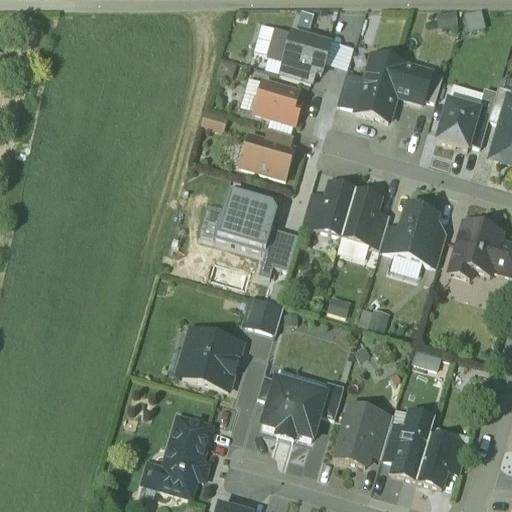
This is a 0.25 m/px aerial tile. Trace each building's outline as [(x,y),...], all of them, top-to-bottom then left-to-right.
[(468,32),(484,30),(482,15),(466,17),(468,32)] [(293,40),(306,44),(312,20),(300,17),(293,40)] [(291,40),(275,35),(261,31),(253,61),(282,69),(291,40)] [(293,40),(291,40),(282,69),(313,78),(320,80),(328,50),(306,44),(293,40)] [(430,79),(371,62),(363,88),(355,116),(354,118),(387,128),(395,102),(421,110),(422,106),(430,79)] [(313,78),(282,69),(279,81),(309,90),(313,78)] [(442,82),(430,79),(422,106),(434,109),(442,82)] [(363,88),(344,82),(336,111),(355,116),(363,88)] [(298,99),(261,88),(252,119),(294,131),(300,111),(295,109),(298,99)] [(510,96),(497,92),(489,120),(487,127),(498,130),(507,101),(508,102),(510,96)] [(511,102),(508,102),(507,101),(498,130),(489,163),(511,169),(511,102)] [(477,117),(447,108),(435,147),(466,156),(468,151),(477,117)] [(477,117),(468,151),(479,154),(487,127),(489,120),(477,117)] [(215,142),(218,127),(201,122),(197,137),(215,142)] [(292,143),(267,136),(264,147),(289,154),(292,143)] [(264,147),(247,142),(238,173),(284,187),(293,156),(289,154),(264,147)] [(354,198),(328,191),(324,205),(315,237),(340,244),(354,198)] [(270,208),(227,196),(213,246),(264,259),(270,236),(273,237),(277,223),(270,208)] [(379,206),(354,198),(340,244),(366,252),(375,220),(379,206)] [(324,205),(309,201),(300,232),(315,237),(324,205)] [(424,219),(405,213),(398,239),(391,262),(422,271),(430,243),(436,224),(423,221),(424,219)] [(388,223),(375,220),(366,252),(379,255),(385,235),(388,223)] [(500,241),(462,230),(448,279),(468,285),(471,276),(489,282),(490,277),(499,280),(504,264),(507,265),(511,251),(499,248),(500,241)] [(398,239),(385,235),(379,255),(378,258),(391,262),(398,239)] [(273,237),(270,236),(264,259),(257,282),(269,285),(272,274),(287,279),(297,244),(273,237)] [(444,247),(430,243),(422,271),(436,275),(444,247)] [(511,251),(507,265),(504,264),(499,280),(511,283),(511,251)] [(352,310),(335,304),(330,319),(347,325),(352,310)] [(282,314),(252,305),(244,331),(274,340),(282,314)] [(241,350),(189,335),(183,357),(188,358),(181,382),(227,396),(241,350)] [(274,386),(263,382),(256,404),(268,407),(274,386)] [(323,400),(274,386),(268,407),(261,431),(277,436),(275,443),(292,448),(294,441),(310,446),(318,421),(324,400),(323,400)] [(343,393),(326,388),(323,400),(324,400),(318,421),(333,425),(343,393)] [(379,420),(350,412),(345,427),(375,436),(387,439),(389,433),(377,429),(379,420)] [(211,433),(176,423),(155,495),(190,505),(211,433)] [(375,436),(345,427),(334,465),(364,473),(367,462),(375,436)] [(403,435),(390,431),(389,433),(387,439),(388,439),(380,465),(393,469),(403,435)] [(428,442),(403,435),(393,469),(390,481),(415,488),(428,442)] [(387,439),(375,436),(367,462),(380,465),(388,439),(387,439)] [(454,450),(428,442),(415,488),(440,495),(446,477),(454,450)] [(467,454),(454,450),(446,477),(459,480),(467,454)]
